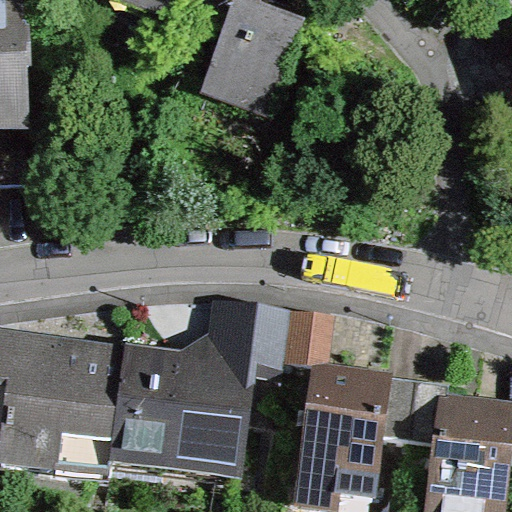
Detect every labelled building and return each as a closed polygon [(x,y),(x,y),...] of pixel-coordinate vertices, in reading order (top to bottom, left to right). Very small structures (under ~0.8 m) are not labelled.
[(138,0),(171,12),(173,6),(175,0),(138,0)] [(175,0),(173,6),(203,17),(209,0),(175,0)] [(243,0),(209,0),(203,17),(230,27),(240,0),(243,0),(244,0),(243,0)] [(275,114),(308,24),(244,0),(243,0),(240,0),(230,27),(208,89),(275,114)] [(20,9),(0,9),(0,129),(26,128),(23,73),(29,68),(28,48),(22,43),(20,9)] [(26,128),(0,129),(0,189),(29,188),(26,128)] [(288,342),(292,316),(231,308),(223,363),(283,372),(285,365),(288,342)] [(329,322),(292,316),(288,342),(325,348),(329,322)] [(322,370),(325,348),(288,342),(285,365),(322,370)] [(18,344),(16,366),(0,364),(0,448),(5,449),(3,466),(114,479),(117,458),(129,358),(18,344)] [(237,474),(241,475),(253,378),(183,369),(184,365),(129,358),(117,458),(171,465),(171,458),(238,466),(237,474)] [(368,385),(320,379),(307,486),(376,495),(382,442),(390,382),(390,379),(369,377),(368,385)] [(412,445),(420,386),(390,382),(382,442),(412,445)] [(443,449),(449,403),(451,390),(420,386),(412,445),(443,449)] [(467,405),(449,403),(443,449),(435,511),(503,511),(511,445),(511,417),(466,411),(467,405)]
